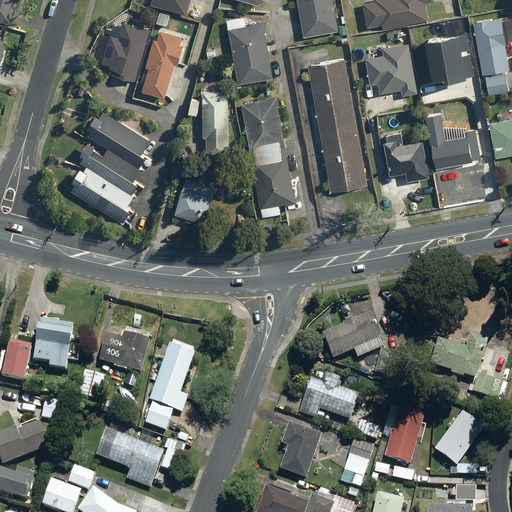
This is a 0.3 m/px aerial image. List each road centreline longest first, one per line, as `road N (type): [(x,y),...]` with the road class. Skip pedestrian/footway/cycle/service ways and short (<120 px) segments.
road 1 (secondary): [(268,276),(165,273),(1,229)]
road 2 (secondary): [(511,230),(268,276)]
road 3 (residential): [(202,511),(265,340),(268,276)]
road 4 (residential): [(66,0),(1,229)]
